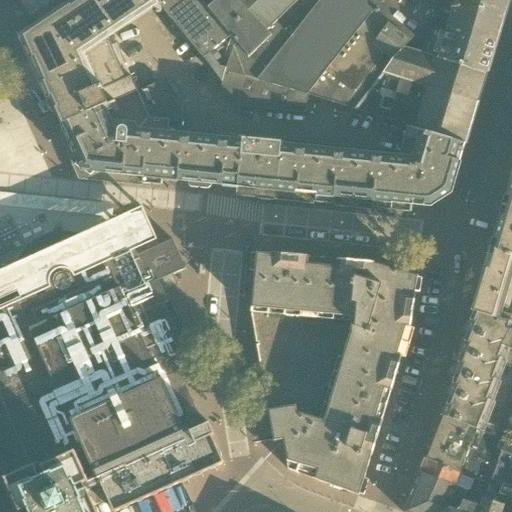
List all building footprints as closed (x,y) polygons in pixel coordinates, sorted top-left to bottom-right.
[(151,0),(79,0),(24,37),(62,125),(138,92),(133,74),(130,76),(127,67),(121,69),(106,35),(131,18),(154,3),(151,0)] [(204,59),(232,36),(209,9),(208,10),(200,0),(151,0),(154,3),(156,1),(204,59)] [(200,0),(208,10),(209,9),(219,0),(200,0)] [(221,89),(240,107),(304,113),(309,96),(257,80),(320,0),(219,0),(209,9),(232,36),(236,42),(225,71),(222,83),(221,89)] [(373,12),(382,0),(320,0),(257,80),(309,96),(355,110),(383,74),(404,48),(410,41),(373,12)] [(412,0),(409,6),(401,0),(382,0),(373,12),(410,41),(416,34),(417,34),(439,6),(443,0),(412,0)] [(459,0),(475,5),(476,0),(443,0),(439,6),(452,14),(456,0),(459,0)] [(504,16),(475,5),(459,0),(456,0),(452,14),(447,30),(496,45),(504,16)] [(504,16),(509,0),(476,0),(475,5),(504,16)] [(417,34),(416,34),(410,41),(404,48),(487,73),(496,45),(447,30),(434,26),(433,27),(431,27),(431,26),(429,25),(425,36),(417,34)] [(204,59),(222,83),(225,71),(236,42),(232,36),(204,59)] [(383,74),(478,102),(487,73),(404,48),(383,74)] [(355,110),(408,126),(408,125),(466,142),(478,102),(383,74),(355,110)] [(138,92),(62,125),(82,171),(230,186),(432,207),(433,202),(437,203),(451,193),(466,142),(408,125),(408,126),(399,155),(168,132),(169,122),(182,123),(183,111),(159,83),(138,92)] [(511,177),(510,183),(491,249),(511,255),(511,177)] [(0,234),(51,211),(112,218),(112,207),(112,205),(0,193),(0,234)] [(0,511),(118,511),(225,464),(212,437),(215,436),(210,424),(204,426),(180,373),(193,367),(164,304),(169,302),(164,292),(179,285),(178,284),(177,284),(176,282),(174,278),(173,275),(186,270),(173,240),(138,256),(135,249),(107,261),(104,256),(101,251),(97,247),(92,243),(88,240),(82,237),(77,235),(71,234),(65,233),(59,233),(54,234),(48,235),(42,238),(37,240),(32,244),(28,247),(24,252),(21,257),(18,262),(16,267),(14,273),(14,279),(14,285),(14,290),(0,296),(0,511)] [(511,255),(491,249),(473,311),(511,322),(511,315),(501,312),(511,277),(511,255)] [(251,313),(274,441),(274,443),(283,441),(289,470),(359,496),(372,455),(410,329),(416,292),(418,277),(378,265),(374,264),(272,254),(272,255),(257,253),(251,313)] [(511,277),(501,312),(511,315),(511,277)] [(470,321),(443,417),(506,442),(511,426),(511,322),(473,311),(472,311),(474,312),(470,321)] [(443,417),(426,459),(462,473),(490,484),(491,484),(492,480),(491,480),(502,452),(506,442),(443,417)] [(511,455),(511,443),(506,442),(502,452),(511,455)] [(492,480),(503,484),(511,487),(511,455),(502,452),(491,480),(492,480)] [(426,459),(421,473),(456,487),(462,473),(426,459)] [(404,511),(444,511),(446,509),(454,511),(458,511),(460,508),(461,509),(468,491),(456,487),(421,473),(404,511)] [(484,498),(490,484),(462,473),(456,487),(468,491),(484,498)] [(511,498),(511,487),(503,484),(500,494),(511,498)] [(483,498),(481,507),(479,511),(501,511),(503,505),(483,498)]
